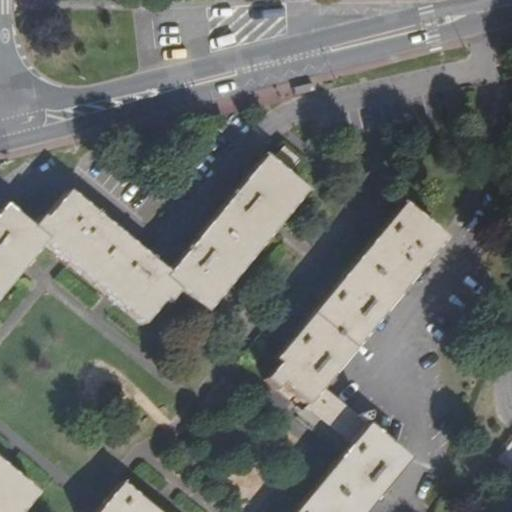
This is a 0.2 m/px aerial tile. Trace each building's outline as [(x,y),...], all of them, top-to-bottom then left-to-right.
[(293,190),(249,157),(200,219),(243,254),(293,190)] [(289,173),(303,193),(314,186),(300,166),(289,173)] [(78,279),(111,238),(54,191),(33,218),(30,215),(21,226),(36,238),(34,242),(78,279)] [(433,235),(391,201),(344,258),(387,292),(433,235)] [(0,282),(34,242),(0,213),(0,282)] [(243,254),(200,219),(153,277),(196,312),(243,254)] [(159,302),(168,291),(153,277),(155,274),(111,238),(78,279),(132,325),(155,299),(159,302)] [(387,292),(344,258),(298,314),(341,348),(387,292)] [(341,348),(298,314),(259,360),(267,366),(254,381),(265,388),(271,381),(293,403),(341,348)] [(316,389),(293,417),(335,450),(310,478),(352,511),(395,457),(316,389)] [(8,511),(23,493),(0,473),(0,511),(8,511)] [(351,511),(352,511),(310,478),(282,511),(351,511)] [(143,511),(107,483),(83,511),(143,511)]
